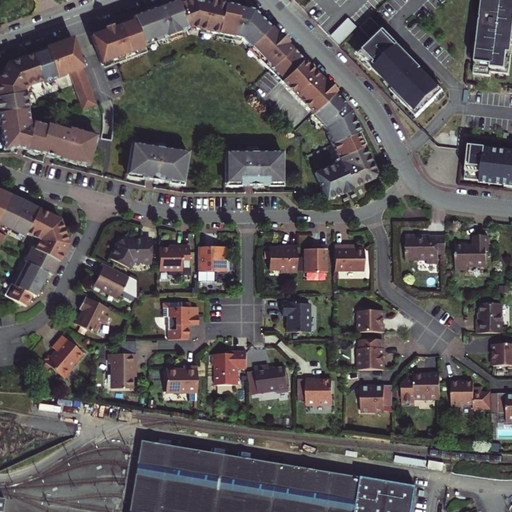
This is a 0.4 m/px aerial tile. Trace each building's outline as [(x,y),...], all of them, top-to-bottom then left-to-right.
[(91,38),(101,67),(145,51),(143,47),(191,29),(233,38),(233,37),(242,39),(250,48),(252,48),(262,58),(259,61),(280,83),(281,83),(303,62),(287,45),(289,44),(277,32),(276,33),(271,28),(270,29),(252,11),(201,0),(186,0),(176,4),(175,1),(151,10),(153,17),(144,20),(148,33),(125,41),(119,23),(115,25),(116,28),(112,30),(112,28),(104,31),(105,32),(91,38)] [(511,0),(484,0),(485,0),(481,0),(480,16),(482,17),(480,30),(478,30),(473,74),(490,76),(490,73),(508,75),(511,44),(511,0)] [(153,17),(151,10),(141,14),(144,20),(153,17)] [(132,19),(119,23),(125,41),(148,33),(144,20),(141,14),(132,17),(132,19)] [(412,59),(372,17),(362,28),(375,42),(358,58),(370,70),(372,68),(391,88),(388,90),(416,120),(443,93),(416,63),(414,66),(409,61),(412,59)] [(95,99),(72,39),(67,41),(71,54),(79,68),(93,99),(95,99)] [(67,41),(52,46),(57,60),(58,62),(63,75),(65,74),(69,73),(74,84),(83,109),(96,105),(93,99),(79,68),(71,54),(67,41)] [(46,51),(38,53),(49,80),(55,78),(57,77),(63,75),(58,62),(57,60),(52,46),(45,49),(46,51)] [(49,80),(38,53),(25,58),(35,82),(41,80),(42,82),(44,82),(49,80)] [(0,112),(27,108),(28,108),(28,106),(26,95),(26,94),(24,93),(24,91),(26,85),(30,84),(35,82),(25,58),(8,64),(0,77),(0,112)] [(312,115),(311,116),(325,130),(338,159),(334,161),(336,164),(314,174),(326,201),(341,194),(342,196),(353,191),(352,189),(373,180),(376,172),(364,147),(363,148),(357,134),(360,133),(351,112),(334,94),(336,93),(325,81),(323,83),(303,62),(281,83),(312,115)] [(46,154),(53,156),(59,158),(59,159),(73,164),(74,161),(75,162),(85,165),(87,166),(94,145),(95,139),(96,136),(90,134),(69,127),(69,129),(69,130),(60,127),(61,125),(50,121),(50,123),(48,123),(47,126),(34,121),(32,127),(29,125),(27,108),(0,112),(0,125),(0,126),(2,136),(3,144),(3,150),(21,148),(27,150),(37,153),(39,153),(40,152),(46,154)] [(441,135),(432,143),(437,148),(457,150),(459,137),(441,135)] [(141,168),(141,146),(132,145),(127,174),(128,174),(128,168),(141,168)] [(142,146),(141,146),(141,168),(128,168),(128,174),(127,174),(127,175),(130,175),(138,177),(141,177),(140,178),(142,179),(142,146)] [(169,183),(169,182),(171,182),(180,184),(182,184),(187,154),(163,150),(155,149),(142,146),(142,179),(169,183)] [(511,152),(468,148),(468,152),(464,180),(480,181),(480,183),(511,186),(511,152)] [(225,184),(228,184),(237,184),(239,184),(239,185),(267,185),(267,183),(270,183),(278,183),(281,183),(281,152),(256,152),(249,152),(225,152),(225,184)] [(0,213),(9,195),(0,191),(0,213)] [(24,262),(46,273),(50,276),(61,256),(58,254),(65,241),(64,237),(62,229),(59,220),(21,201),(9,195),(0,213),(0,226),(23,238),(24,235),(37,241),(33,249),(30,248),(23,262),(24,262)] [(446,238),(431,238),(418,238),(418,236),(406,236),(406,257),(417,257),(420,260),(427,260),(427,264),(438,264),(438,255),(446,255),(446,238)] [(489,252),(489,236),(473,236),(473,245),(467,245),(467,244),(456,244),(456,271),(468,271),(468,267),(487,267),(486,252),(489,252)] [(127,268),(131,261),(141,261),(141,264),(149,264),(149,242),(141,242),(141,240),(123,240),(115,245),(108,258),(127,268)] [(296,273),(296,246),(283,246),(283,249),(277,249),(268,249),(268,271),(280,271),(280,273),(296,273)] [(326,274),(326,246),(317,246),(317,250),(311,250),(304,250),(304,274),(326,274)] [(334,247),(334,272),(364,272),(363,249),(353,249),(348,249),(348,246),(334,247)] [(173,249),(167,249),(157,250),(157,272),(167,272),(167,276),(189,277),(189,268),(187,268),(187,247),(173,247),(173,249)] [(205,247),(197,247),(197,282),(212,282),(212,272),(227,272),(227,261),(226,261),(225,248),(205,248),(205,247)] [(18,274),(39,286),(46,273),(24,262),(18,274)] [(91,287),(100,292),(101,289),(118,298),(121,292),(134,299),(135,295),(136,281),(101,263),(97,270),(99,271),(97,277),(91,287)] [(12,286),(30,295),(34,297),(39,286),(18,274),(12,286)] [(3,296),(22,307),(24,308),(30,295),(12,286),(9,284),(3,296)] [(101,289),(100,292),(117,300),(118,298),(101,289)] [(104,316),(107,309),(83,297),(77,310),(82,312),(80,316),(78,315),(73,324),(94,335),(100,324),(103,326),(107,318),(104,316)] [(287,322),(286,322),(286,333),(309,333),(309,304),(294,304),(294,302),(281,302),(281,316),(286,316),(287,316),(287,322)] [(176,303),(175,303),(161,303),(161,318),(166,318),(166,331),(170,331),(170,340),(186,340),(186,325),(193,325),(193,318),(197,318),(197,308),(189,308),(189,303),(180,303),(179,303),(176,303)] [(477,333),(503,333),(502,304),(481,304),(481,313),(481,320),(478,320),(477,320),(477,333)] [(359,333),(385,333),(385,324),(383,324),(383,311),(359,312),(359,333)] [(75,360),(81,354),(61,335),(51,346),(55,350),(50,355),(48,354),(42,360),(62,378),(70,369),(66,366),(73,358),(75,360)] [(360,349),(360,370),(384,370),(384,357),(386,357),(385,349),(384,349),(384,340),(360,341),(361,349),(360,349)] [(511,365),(511,344),(492,344),(492,353),(494,353),(494,366),(511,365)] [(109,354),(109,363),(109,389),(131,389),(131,378),(131,365),(134,365),(134,354),(109,354)] [(232,358),(225,358),(211,358),(210,367),(215,367),(215,388),(237,388),(237,372),(246,372),(246,355),(232,355),(232,358)] [(182,366),(182,369),(182,370),(177,370),(177,369),(164,369),(164,392),(188,393),(187,401),(194,401),(193,413),(196,413),(196,366),(182,366)] [(287,393),(284,368),(268,370),(267,366),(254,367),(254,371),(257,394),(275,392),(275,394),(287,393)] [(254,371),(246,372),(249,395),(257,394),(254,371)] [(440,399),(440,373),(431,373),(431,376),(414,376),(414,379),(407,379),(402,384),(402,405),(415,404),(415,399),(440,399)] [(306,379),(306,405),(332,405),(331,381),(314,381),(314,379),(306,379)] [(481,388),(474,388),(473,383),(451,383),(452,407),(463,407),(463,406),(474,405),(474,410),(490,409),(490,392),(481,393),(481,388)] [(393,406),(393,385),(376,385),(376,387),(361,387),(361,412),(384,411),(384,406),(393,406)] [(511,393),(498,393),(498,413),(507,413),(507,422),(511,422),(511,393)] [(409,511),(413,488),(140,443),(139,451),(136,465),(134,481),(131,498),(128,511),(409,511)] [(443,463),(429,461),(427,469),(442,471),(443,463)]
